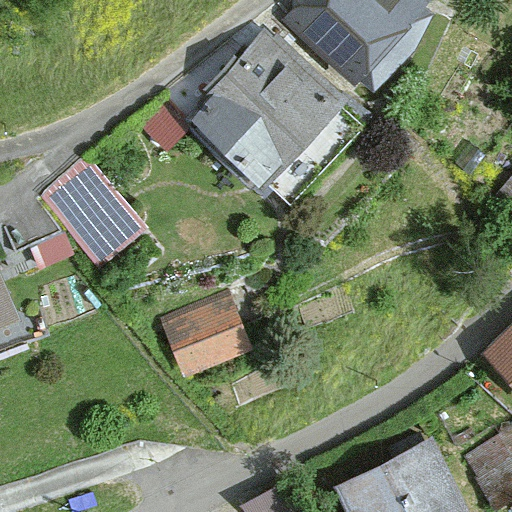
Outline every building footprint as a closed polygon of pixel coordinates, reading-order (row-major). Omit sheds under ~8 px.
[(305,0),(288,19),(354,79),(360,73),(370,82),(427,18),(419,10),(428,0),(305,0)] [(343,101),(276,38),(196,122),(263,185),(343,101)] [(143,227),(90,160),(46,194),(99,262),(143,227)] [(0,320),(13,314),(0,285),(0,320)] [(228,296),(166,321),(186,371),(249,346),(228,296)] [(511,330),(489,354),(511,376),(511,330)] [(468,511),(433,442),(342,488),(353,511),(468,511)]
